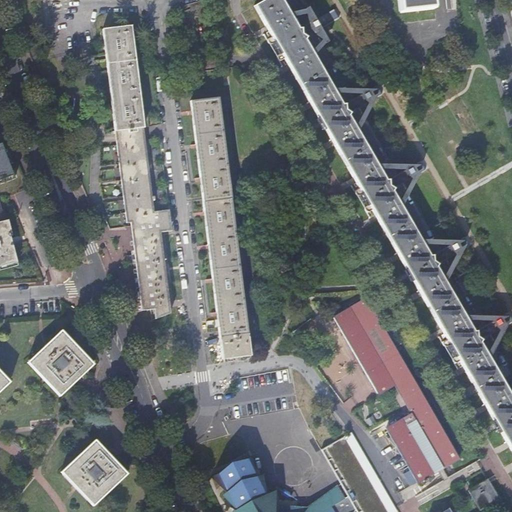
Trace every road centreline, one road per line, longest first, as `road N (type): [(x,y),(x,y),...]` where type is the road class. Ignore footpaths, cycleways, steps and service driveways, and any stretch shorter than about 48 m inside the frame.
road 1 (secondary): [(0,40),(93,277)]
road 2 (secondary): [(93,277),(188,511)]
